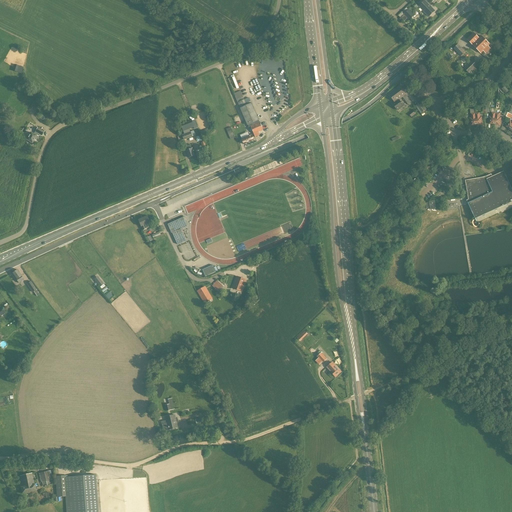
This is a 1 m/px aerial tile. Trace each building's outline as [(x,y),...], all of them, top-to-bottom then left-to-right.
[(428,17),(434,11),(424,1),(418,7),(428,17)] [(407,18),(409,21),(415,16),(409,9),(404,14),(404,15),(400,18),(404,21),(407,18)] [(467,40),(472,45),(479,38),(473,33),(467,40)] [(479,38),(472,45),(481,54),(491,45),(482,35),(479,38)] [(469,74),(477,65),(473,60),(464,69),(469,74)] [(408,105),(411,103),(406,96),(399,87),(388,94),(394,103),(392,104),(397,111),(403,106),(399,100),(402,97),(408,105)] [(419,104),(421,102),(424,100),(416,88),(411,92),(419,104)] [(41,102),(35,99),(31,106),(36,109),(41,102)] [(258,132),(263,130),(252,103),(247,105),(244,100),(237,102),(247,125),(249,128),(250,127),(255,137),(260,135),(258,132)] [(421,102),(419,104),(415,107),(421,114),(426,109),(421,102)] [(194,128),(192,121),(181,125),(183,132),(194,128)] [(232,127),(227,129),(231,138),(236,136),(232,127)] [(42,136),(44,131),(38,128),(34,135),(30,133),(26,140),(32,143),(34,140),(36,141),(38,137),(39,134),(42,136)] [(183,140),(192,137),(190,132),(182,135),(183,140)] [(244,144),(254,140),(252,135),(241,139),(244,144)] [(189,158),(195,156),(191,145),(186,147),(187,150),(186,151),(189,158)] [(501,212),(511,206),(511,190),(503,171),(492,176),(491,174),(486,176),(482,177),(478,178),(465,180),(468,199),(466,200),(476,222),(501,211),(501,212)] [(138,220),(141,227),(143,231),(146,229),(145,225),(150,223),(147,216),(138,220)] [(183,217),(173,222),(173,223),(168,225),(168,224),(171,233),(172,233),(177,245),(186,241),(180,229),(187,226),(183,218),(184,218),(183,217)] [(208,276),(213,273),(210,266),(205,269),(208,276)] [(18,283),(23,280),(21,276),(17,270),(12,274),(16,280),(18,283)] [(241,292),(246,280),(237,277),(232,288),(241,292)] [(36,290),(30,281),(26,284),(32,293),(36,290)] [(224,287),(220,283),(215,289),(219,292),(224,287)] [(205,286),(197,291),(204,304),(212,299),(205,286)] [(297,338),(300,341),(307,334),(305,331),(297,338)] [(322,363),(327,359),(321,353),(317,357),(322,363)] [(335,377),(341,372),(332,362),(327,367),(331,372),(330,372),(335,377)] [(171,410),(174,409),(173,403),(169,404),(165,405),(166,412),(171,410)] [(174,415),(165,417),(168,430),(180,427),(178,419),(176,420),(174,415)] [(197,426),(205,424),(203,418),(195,419),(197,426)] [(40,472),(42,486),(53,485),(51,471),(40,472)] [(22,494),(36,491),(35,484),(34,484),(31,473),(20,476),(22,487),(20,487),(22,494)] [(63,476),(55,477),(57,497),(65,496),(66,511),(97,511),(95,475),(63,477),(63,476)] [(45,496),(28,500),(29,506),(46,502),(45,496)]
